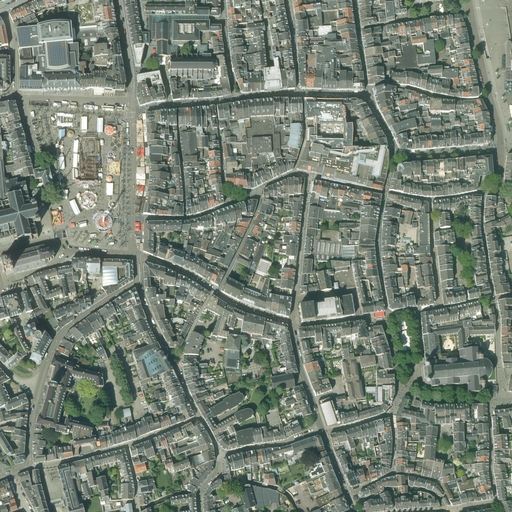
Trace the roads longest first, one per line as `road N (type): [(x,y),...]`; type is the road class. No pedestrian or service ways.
road 1 (tertiary): [(323,431),(291,322),(243,308),(135,255)]
road 2 (residential): [(511,200),(499,183),(500,137),(468,0)]
road 3 (residential): [(199,416),(125,445),(27,465)]
road 4 (residential): [(131,102),(135,255)]
road 5 (tertiary): [(136,282),(60,334),(37,386)]
road 6 (secondary): [(485,0),(511,128)]
